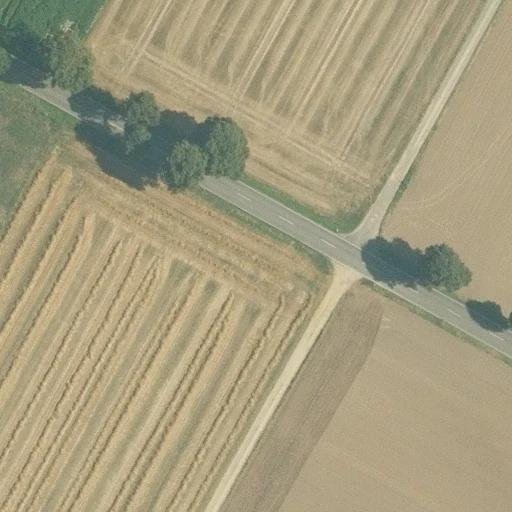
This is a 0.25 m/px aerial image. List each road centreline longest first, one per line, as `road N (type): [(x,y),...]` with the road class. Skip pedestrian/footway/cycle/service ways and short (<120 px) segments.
road 1 (secondary): [(511,351),(0,69)]
road 2 (track): [(356,264),(497,0)]
road 3 (track): [(356,264),(217,511)]
